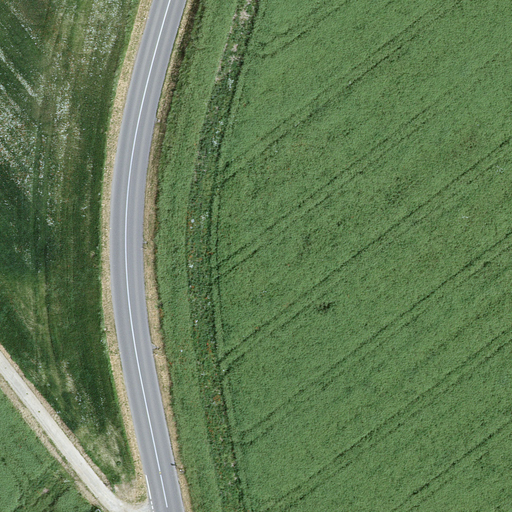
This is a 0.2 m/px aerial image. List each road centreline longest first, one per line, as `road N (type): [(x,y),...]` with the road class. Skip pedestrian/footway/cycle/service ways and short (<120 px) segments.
road 1 (secondary): [(169,511),(139,348),(129,225),(131,173),(175,0)]
road 2 (track): [(120,511),(0,361)]
